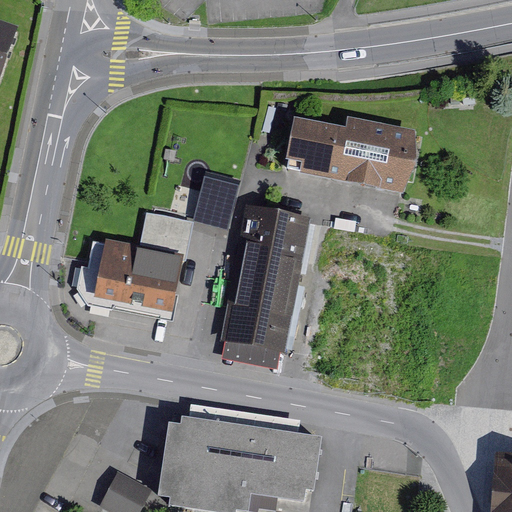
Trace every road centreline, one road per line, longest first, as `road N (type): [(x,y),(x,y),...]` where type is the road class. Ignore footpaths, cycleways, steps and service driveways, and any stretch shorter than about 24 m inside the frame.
road 1 (residential): [(48,356),(397,423),(438,452),(467,511)]
road 2 (tertiary): [(61,50),(263,53),(511,21)]
road 3 (tertiary): [(61,50),(35,212)]
